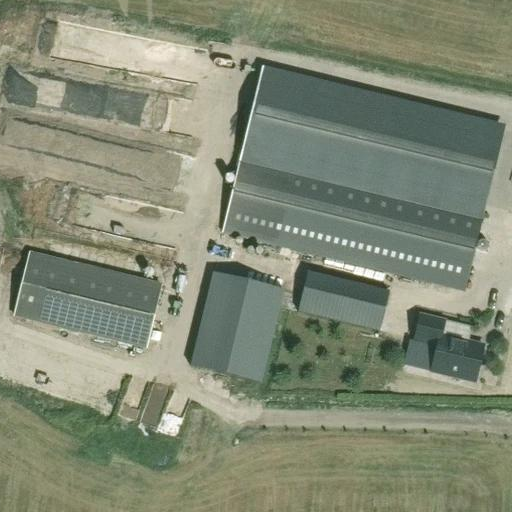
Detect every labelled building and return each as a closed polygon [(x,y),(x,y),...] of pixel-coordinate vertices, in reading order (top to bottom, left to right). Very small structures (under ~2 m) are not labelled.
[(372,88),(376,64),(289,50),(283,92),(365,105),(368,88),(372,88)] [(91,96),(90,76),(79,76),(80,97),(91,96)] [(181,132),(180,118),(165,120),(167,134),(181,132)] [(50,120),(47,137),(70,140),(73,124),(50,120)] [(438,149),(506,166),(510,152),(501,150),(503,143),(444,128),(438,149)] [(273,246),(463,293),(484,209),(294,163),(273,246)] [(91,211),(91,178),(69,178),(69,211),(91,211)] [(13,316),(145,348),(160,288),(28,256),(13,316)] [(283,291),(212,274),(189,368),(260,385),(283,291)] [(388,293),(306,274),(297,313),(378,332),(388,293)] [(443,322),(419,316),(413,341),(436,347),(430,373),(474,383),(483,346),(440,336),(443,322)] [(357,399),(357,419),(387,420),(387,399),(357,399)]
